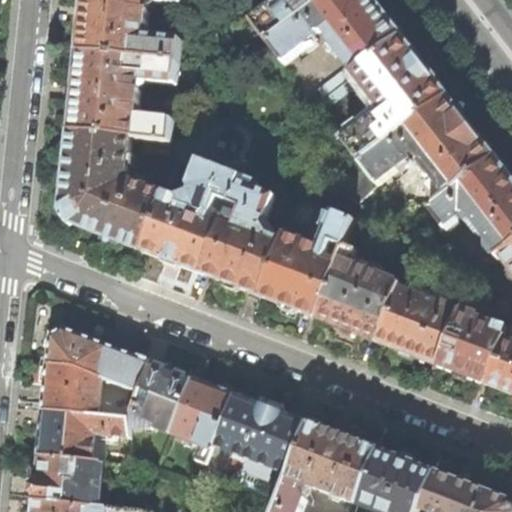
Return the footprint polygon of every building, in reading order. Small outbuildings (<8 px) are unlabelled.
[(80,48),(80,53),(180,63),(183,40),(156,37),(150,41),(146,37),(147,27),(149,28),(150,12),(148,12),(150,1),(152,0),(155,0),(159,3),(186,5),(186,0),(85,0),(84,14),(81,35),(75,35),(73,47),(80,48)] [(291,0),(289,2),(288,0),(282,0),(253,23),(269,44),(325,0),(291,0)] [(381,7),(375,0),(325,0),(269,44),(285,64),(318,39),(315,35),(321,32),(326,32),(332,40),(331,42),(355,74),(403,36),(381,7)] [(428,68),(403,36),(355,74),(379,105),(381,104),(387,113),(386,119),(382,123),(378,119),(346,145),(361,165),(450,97),(428,68)] [(72,128),(72,132),(132,138),(172,142),(174,120),(147,117),(141,121),(137,116),(138,107),(141,107),(141,91),(140,91),(141,82),(146,79),(150,83),(178,86),(180,63),(80,53),(79,57),(72,57),(71,69),(78,70),(76,93),(73,116),(66,115),(65,127),(72,128)] [(476,131),(450,97),(361,165),(332,187),(359,205),(412,163),(408,157),(411,154),(419,155),(425,162),(424,163),(449,196),(497,158),(476,131)] [(119,242),(143,251),(165,194),(135,183),(132,185),(130,188),(122,187),(123,171),(129,172),(132,138),(72,132),(70,149),(62,149),(61,163),(68,164),(63,211),(72,224),(107,238),(105,245),(110,247),(117,249),(119,242)] [(511,177),(497,158),(449,196),(431,210),(446,229),(460,218),(458,215),(462,213),(470,213),(490,239),(491,250),(498,259),(502,256),(511,248),(511,177)] [(180,265),(203,274),(225,218),(214,213),(219,199),(231,204),(240,182),(242,175),(200,160),(190,184),(191,187),(195,189),(193,192),(193,194),(180,200),(165,194),(143,251),(172,263),(170,270),(173,271),(177,273),(180,265)] [(240,289),(261,297),(284,240),(272,235),(265,225),(276,195),(240,182),(231,204),(242,208),(237,222),(225,218),(203,274),(225,283),(222,290),(228,292),(237,296),(240,289)] [(298,312),(317,319),(340,262),(329,258),(334,245),(345,249),(347,246),(356,220),(334,212),(320,247),(287,234),(284,240),(261,297),(283,306),(280,312),(288,315),(295,318),(298,312)] [(359,335),(378,343),(401,288),(401,284),(384,277),(386,271),(360,260),(363,252),(347,246),(345,249),(340,262),(317,319),(338,327),(333,338),(343,342),(354,347),(359,335)] [(511,248),(502,256),(511,268),(511,248)] [(412,356),(439,366),(462,310),(462,309),(444,302),(443,304),(401,288),(378,343),(388,347),(385,353),(399,359),(402,352),(412,356)] [(463,376),(488,385),(507,338),(510,329),(500,326),(499,328),(480,321),(481,318),(462,310),(439,366),(463,376)] [(50,349),(48,365),(105,381),(140,394),(152,363),(106,345),(64,329),(51,337),(50,349)] [(511,341),(507,338),(488,385),(511,394),(511,341)] [(172,371),(152,363),(140,394),(130,420),(130,428),(155,426),(173,434),(194,379),(172,371)] [(45,397),(44,411),(101,417),(105,381),(48,365),(48,370),(39,370),(38,384),(46,386),(45,397)] [(208,385),(194,379),(173,434),(205,446),(200,461),(209,465),(215,449),(236,396),(232,394),(234,387),(221,382),(217,388),(208,385)] [(215,449),(290,479),(311,425),(291,417),(260,405),(236,396),(215,449)] [(42,433),(39,456),(94,462),(95,441),(88,440),(89,433),(105,434),(105,437),(131,439),(130,428),(130,420),(101,417),(44,411),(42,433)] [(290,479),(313,488),(359,507),(381,452),(344,437),(311,425),(290,479)] [(278,507),(290,479),(215,449),(209,465),(201,484),(278,507)] [(407,462),(381,452),(359,507),(373,511),(421,511),(422,511),(436,473),(407,462)] [(37,475),(35,501),(107,509),(110,484),(100,482),(101,462),(94,462),(39,456),(37,475)] [(511,511),(511,502),(436,473),(422,511),(425,511),(511,511)] [(303,511),(313,488),(290,479),(278,507),(276,511),(303,511)] [(107,511),(107,509),(35,501),(33,511),(107,511)]
